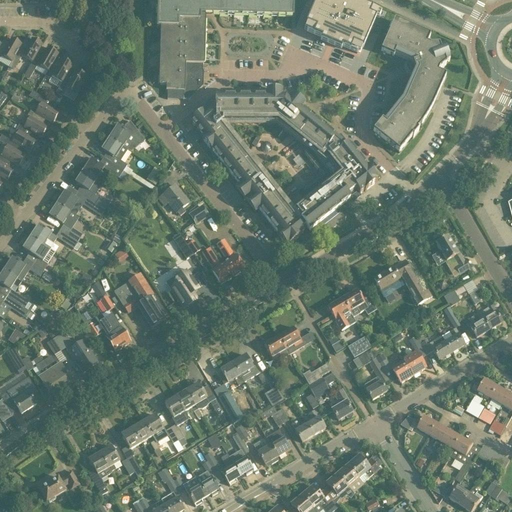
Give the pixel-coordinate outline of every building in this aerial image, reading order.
[(166,86),(166,88),(166,91),(167,91),(167,100),(177,101),(177,92),(183,92),(183,101),(188,101),(203,87),(203,71),(202,71),(202,65),(203,65),(205,15),(293,18),(293,0),(157,0),(157,27),(161,27),(159,85),(166,86)] [(378,13),(347,0),(316,0),(305,25),(309,27),(307,33),(322,40),(321,42),(340,50),(341,48),(356,54),(359,48),(362,50),(378,13)] [(414,31),(394,23),(391,27),(394,29),(392,32),(391,34),(389,33),(380,53),(389,57),(389,54),(408,62),(405,67),(407,72),(412,75),(401,102),(381,127),(378,125),(372,133),(389,147),(388,149),(393,152),(395,150),(399,154),(411,138),(412,139),(418,131),(417,131),(430,112),(441,86),(445,78),(442,77),(437,74),(439,71),(445,66),(445,64),(449,62),(443,47),(439,48),(438,47),(430,47),(430,48),(426,46),(430,38),(414,31)] [(0,46),(0,59),(1,57),(11,63),(14,59),(21,46),(11,40),(5,49),(0,46)] [(14,59),(19,62),(22,58),(32,63),(36,55),(37,55),(42,46),(32,40),(26,49),(21,46),(14,59)] [(28,81),(35,71),(37,66),(47,72),(49,71),(58,55),(47,49),(42,58),(37,55),(36,55),(32,63),(23,78),(28,81)] [(50,80),(48,83),(58,89),(62,82),(72,66),(62,60),(54,74),(49,71),(47,72),(45,77),(50,80)] [(76,95),(86,77),(76,71),(68,85),(62,82),(58,89),(59,89),(54,97),(58,99),(59,97),(61,97),(66,89),(76,95)] [(32,92),(29,97),(41,104),(35,114),(35,115),(36,115),(52,125),(58,114),(49,109),(52,103),(32,92)] [(289,246),(301,236),(300,235),(304,232),(302,230),(305,228),(308,233),(349,200),(348,199),(356,192),(359,195),(364,192),(364,193),(377,182),(376,182),(377,181),(340,137),(336,140),(335,140),(336,139),(301,111),(304,107),(292,97),(288,101),(285,99),(281,98),(281,92),(264,93),(265,99),(215,98),(215,104),(203,113),(202,112),(190,122),(202,138),(201,140),(211,152),(212,151),(239,185),(234,190),(255,215),(259,212),(286,246),(288,245),(289,246)] [(33,120),(36,115),(35,115),(35,114),(30,112),(27,117),(29,119),(23,129),(25,130),(41,139),(47,128),(33,120)] [(122,147),(128,151),(130,152),(144,142),(130,122),(124,127),(122,130),(117,127),(109,139),(122,147)] [(18,133),(12,143),(14,144),(30,153),(36,143),(22,135),(25,130),(23,129),(19,126),(16,131),(18,133)] [(0,143),(2,144),(0,147),(0,156),(2,158),(18,167),(24,157),(11,149),(14,144),(12,143),(1,137),(0,138),(0,143)] [(120,162),(128,151),(122,147),(109,139),(102,150),(107,153),(103,159),(123,172),(127,167),(120,162)] [(0,177),(7,182),(13,171),(0,163),(0,161),(2,158),(0,156),(0,177)] [(103,170),(118,180),(123,172),(103,159),(99,165),(91,160),(83,172),(96,180),(103,170)] [(154,168),(146,180),(155,186),(163,174),(154,168)] [(83,172),(76,184),(80,187),(76,193),(96,206),(104,211),(109,204),(101,198),(100,200),(95,196),(103,185),(96,180),(83,172)] [(175,187),(164,196),(158,188),(150,200),(154,205),(159,201),(164,207),(168,204),(176,214),(189,204),(175,187)] [(75,217),(82,206),(92,212),(96,206),(76,193),(72,199),(64,193),(57,205),(70,214),(75,217)] [(83,236),(72,229),(78,219),(75,217),(70,214),(57,205),(49,217),(63,226),(59,232),(78,244),(83,236)] [(189,216),(196,226),(208,218),(202,208),(189,216)] [(53,244),(53,245),(56,239),(73,250),(77,252),(80,246),(77,244),(78,244),(59,232),(56,238),(38,226),(30,238),(49,250),(53,244)] [(113,241),(118,245),(122,240),(116,236),(113,241)] [(186,261),(192,257),(194,256),(187,246),(185,247),(179,237),(169,244),(176,254),(180,252),(186,261)] [(43,262),(50,251),(49,250),(30,238),(23,249),(37,258),(33,264),(44,272),(48,265),(43,262)] [(466,263),(465,264),(463,264),(448,238),(436,245),(447,263),(445,264),(451,274),(456,272),(459,276),(470,270),(466,263)] [(185,243),(187,246),(194,256),(200,252),(191,239),(185,243)] [(224,241),(216,246),(226,262),(223,264),(232,278),(244,270),(235,257),(234,257),(224,241)] [(111,254),(112,253),(117,246),(114,244),(109,251),(108,252),(111,254)] [(209,249),(201,254),(212,271),(211,272),(220,286),(232,278),(223,264),(220,266),(209,249)] [(119,263),(128,257),(123,250),(114,255),(119,263)] [(29,270),(24,267),(12,259),(4,270),(22,282),(29,271),(39,278),(44,272),(33,264),(29,270)] [(418,307),(432,299),(428,292),(423,295),(405,264),(398,268),(399,271),(394,274),(392,271),(374,281),(375,282),(373,283),(376,288),(377,288),(377,289),(378,288),(381,293),(399,282),(402,280),(418,307)] [(0,276),(0,283),(11,291),(6,297),(25,309),(29,302),(15,293),(22,282),(4,270),(0,276)] [(178,286),(170,291),(177,302),(178,302),(183,308),(196,300),(192,293),(198,289),(186,270),(173,279),(175,281),(174,282),(176,285),(177,284),(178,286)] [(44,274),(41,279),(48,283),(51,278),(44,274)] [(165,314),(153,295),(151,296),(139,277),(114,293),(126,313),(137,306),(152,330),(164,322),(160,317),(165,314)] [(444,281),(438,284),(442,291),(448,287),(444,281)] [(98,284),(91,288),(97,297),(103,293),(98,284)] [(81,297),(75,292),(72,296),(78,301),(81,297)] [(365,292),(359,296),(357,292),(342,300),(350,314),(357,309),(360,314),(364,312),(367,317),(376,311),(365,292)] [(443,298),(450,309),(460,302),(453,292),(443,298)] [(108,313),(114,309),(103,293),(97,297),(100,301),(99,302),(106,313),(102,316),(122,347),(130,342),(121,329),(120,329),(112,316),(111,317),(108,313)] [(478,300),(475,295),(470,297),(469,298),(474,305),(477,303),(478,300)] [(27,318),(29,315),(30,313),(25,309),(6,297),(3,303),(0,301),(0,310),(1,309),(0,308),(0,307),(2,304),(26,319),(27,318)] [(341,332),(356,324),(342,300),(327,309),(341,332)] [(61,304),(59,307),(69,314),(76,304),(73,302),(71,306),(66,303),(61,304)] [(33,314),(36,309),(31,305),(28,310),(33,314)] [(496,313),(492,306),(478,315),(489,332),(502,324),(495,313),(496,313)] [(451,326),(457,322),(449,308),(443,312),(451,326)] [(102,316),(101,315),(87,323),(82,316),(80,317),(94,339),(104,333),(107,338),(105,339),(109,346),(111,346),(115,352),(122,347),(102,316)] [(464,323),(468,330),(469,329),(476,340),(489,332),(478,315),(464,323)] [(43,329),(37,333),(41,338),(47,334),(43,329)] [(278,338),(286,351),(293,347),(296,352),(304,348),(293,329),(278,338)] [(464,347),(458,336),(459,335),(456,330),(442,338),(445,344),(452,355),(464,347)] [(49,334),(53,340),(58,337),(54,331),(49,334)] [(311,332),(301,338),(305,346),(315,340),(311,332)] [(69,344),(70,343),(64,333),(53,340),(61,352),(66,349),(74,363),(75,362),(83,374),(98,364),(90,353),(91,352),(84,341),(72,348),(69,344)] [(286,351),(278,338),(264,347),(275,365),(282,360),(280,355),(286,351)] [(413,378),(426,370),(420,360),(427,356),(418,341),(417,341),(415,338),(408,342),(415,354),(403,361),(405,363),(412,377),(413,378)] [(442,338),(429,346),(427,341),(425,342),(423,338),(418,341),(420,346),(427,356),(433,352),(439,362),(452,355),(445,344),(442,338)] [(46,345),(54,357),(61,352),(53,340),(46,345)] [(344,350),(340,343),(332,348),(336,354),(344,350)] [(361,344),(349,351),(354,359),(371,350),(367,343),(362,346),(361,344)] [(21,362),(13,350),(6,354),(19,375),(26,371),(21,362)] [(373,402),(387,394),(382,385),(388,382),(378,365),(375,359),(374,359),(370,351),(361,357),(366,366),(368,364),(377,379),(363,387),(366,392),(373,402)] [(44,362),(61,389),(72,382),(60,364),(57,367),(51,357),(44,362)] [(233,365),(245,384),(259,376),(255,369),(253,370),(245,357),(233,365)] [(34,369),(27,358),(21,362),(26,371),(27,374),(34,369)] [(412,377),(405,363),(392,371),(385,360),(378,365),(388,382),(390,385),(398,381),(400,384),(412,377)] [(61,389),(44,362),(37,367),(42,376),(39,378),(50,396),(61,389)] [(327,364),(317,369),(320,377),(330,372),(327,364)] [(224,387),(228,385),(234,381),(238,388),(245,384),(233,365),(220,372),(223,376),(219,378),(224,387)] [(303,380),(307,386),(321,378),(320,378),(318,373),(317,372),(303,380)] [(9,390),(26,380),(22,373),(5,384),(9,390)] [(327,385),(336,380),(333,374),(324,379),(327,385)] [(262,385),(266,383),(262,376),(258,378),(262,385)] [(21,415),(36,405),(29,394),(34,391),(27,380),(18,386),(24,396),(14,403),(21,415)] [(490,400),(497,387),(485,380),(481,387),(476,384),(473,389),(490,400)] [(324,386),(321,381),(308,389),(314,399),(318,396),(315,391),(324,386)] [(288,384),(283,387),(284,389),(289,398),(294,395),(288,384)] [(209,404),(207,400),(198,386),(187,392),(196,407),(198,410),(202,410),(206,408),(209,404),(210,404),(217,417),(223,413),(215,400),(209,404)] [(502,406),(509,394),(497,387),(490,400),(502,406)] [(277,391),(273,394),(278,403),(283,400),(277,391)] [(185,413),(196,407),(187,392),(176,399),(185,413)] [(339,422),(346,418),(347,420),(349,420),(353,418),(353,416),(352,415),(353,414),(346,403),(348,402),(342,392),(334,397),(340,407),(332,411),(339,422)] [(229,394),(219,400),(235,425),(245,419),(229,394)] [(511,412),(511,395),(509,394),(502,406),(511,412)] [(305,399),(312,411),(318,407),(311,395),(305,399)] [(185,413),(176,399),(165,405),(174,420),(185,413)] [(12,415),(9,411),(2,400),(0,401),(0,418),(2,421),(12,415)] [(484,409),(480,406),(477,405),(472,402),(467,412),(466,413),(478,419),(484,409)] [(276,413),(273,408),(259,416),(262,421),(271,417),(277,428),(283,425),(276,413)] [(283,425),(288,422),(282,410),(276,413),(283,425)] [(484,421),(489,413),(484,410),(479,419),(484,421)] [(198,421),(202,418),(198,411),(193,413),(198,421)] [(314,412),(308,415),(313,422),(307,426),(314,438),(326,431),(318,419),(314,412)] [(143,423),(152,438),(163,432),(154,417),(143,423)] [(412,433),(415,428),(430,437),(437,425),(424,418),(421,424),(414,420),(411,426),(409,431),(412,433)] [(494,421),(489,430),(499,436),(504,426),(494,421)] [(296,422),(291,426),(302,445),(314,438),(307,426),(301,430),(296,422)] [(132,430),(141,445),(152,438),(143,423),(132,430)] [(438,450),(449,432),(437,425),(430,437),(437,441),(433,448),(438,451),(439,450),(438,450)] [(237,429),(237,430),(236,431),(242,442),(248,438),(242,426),(237,429)] [(171,430),(179,442),(183,440),(184,439),(176,427),(171,430)] [(237,430),(237,429),(234,430),(237,436),(232,439),(243,458),(249,454),(242,442),(236,431),(237,430)] [(141,445),(132,430),(121,436),(130,451),(141,445)] [(179,442),(171,430),(166,433),(173,445),(179,442)] [(284,439),(283,439),(278,432),(272,435),(266,439),(271,446),(278,459),(291,451),(284,439)] [(454,451),(461,439),(449,432),(438,450),(439,450),(444,453),(447,447),(454,451)] [(213,450),(221,446),(216,435),(207,439),(213,450)] [(455,461),(460,454),(466,457),(473,446),(461,439),(454,451),(450,458),(455,461)] [(154,442),(150,444),(154,452),(153,452),(157,459),(162,456),(158,450),(159,449),(154,442)] [(259,443),(253,447),(265,467),(278,459),(271,446),(263,451),(259,443)] [(483,460),(489,449),(484,446),(478,457),(483,460)] [(111,473),(115,470),(113,467),(120,463),(111,448),(99,455),(110,473),(111,473)] [(489,449),(483,460),(488,463),(494,452),(489,449)] [(494,452),(488,463),(493,466),(500,455),(494,452)] [(213,459),(210,454),(204,458),(207,463),(213,459)] [(111,474),(111,473),(110,473),(99,455),(88,461),(97,476),(104,473),(107,477),(111,474)] [(500,455),(493,466),(498,469),(505,458),(500,455)] [(143,475),(132,457),(127,460),(138,478),(143,475)] [(359,457),(348,467),(363,484),(379,471),(371,461),(366,465),(359,457)] [(471,467),(476,460),(470,457),(466,464),(455,481),(460,485),(472,467),(471,467)] [(505,458),(498,469),(504,472),(510,461),(505,458)] [(213,459),(207,463),(214,475),(220,471),(213,459)] [(233,466),(240,478),(245,476),(246,478),(253,473),(245,459),(233,466)] [(121,463),(129,477),(134,473),(137,478),(138,478),(127,460),(121,463)] [(418,461),(415,467),(420,470),(423,464),(418,461)] [(219,494),(211,480),(209,478),(214,475),(207,463),(201,466),(206,474),(195,481),(206,499),(210,496),(212,498),(219,494)] [(240,478),(233,466),(221,474),(229,488),(237,483),(236,481),(240,478)] [(364,486),(363,484),(348,467),(337,476),(353,495),(364,486)] [(182,511),(175,499),(180,495),(173,483),(165,470),(157,475),(164,485),(165,484),(172,495),(161,502),(166,511),(182,511)] [(65,492),(63,489),(68,485),(71,490),(78,486),(71,473),(63,478),(64,479),(59,482),(57,479),(38,490),(46,504),(48,502),(49,503),(55,500),(54,498),(65,492)] [(337,476),(327,485),(329,488),(324,492),(332,501),(333,501),(336,505),(336,504),(340,499),(341,501),(346,497),(350,500),(354,496),(353,495),(337,476)] [(179,480),(173,483),(180,495),(185,492),(195,508),(203,504),(201,502),(206,499),(195,481),(184,488),(179,480)] [(93,484),(101,497),(106,494),(98,481),(93,484)] [(492,484),(485,494),(491,498),(497,488),(492,484)] [(332,501),(324,492),(320,496),(312,487),(301,497),(314,511),(320,511),(323,511),(334,511),(339,508),(336,504),(336,505),(333,501),(332,501)] [(450,500),(461,507),(469,495),(469,494),(458,487),(450,500)] [(496,501),(502,491),(497,488),(491,498),(496,501)] [(448,492),(441,489),(437,495),(444,499),(448,492)] [(467,511),(473,511),(480,502),(483,498),(477,495),(478,493),(472,490),(469,494),(469,495),(461,507),(467,511)] [(290,511),(314,511),(301,497),(290,506),(293,509),(290,511)] [(151,511),(145,500),(138,504),(143,511),(151,511)] [(364,506),(367,511),(371,511),(379,508),(374,500),(364,506)] [(154,506),(158,511),(156,511),(166,511),(161,502),(154,506)]
